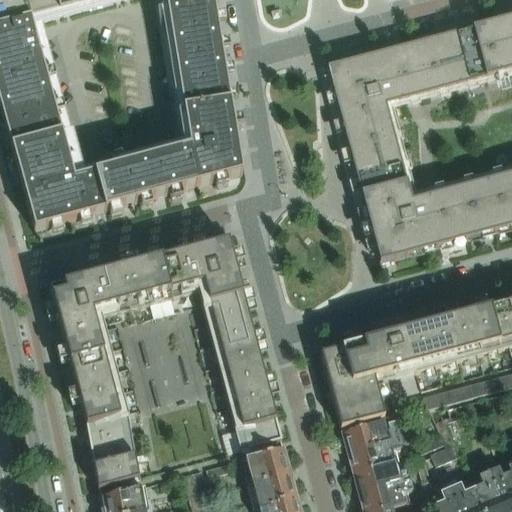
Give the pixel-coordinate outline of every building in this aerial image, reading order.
[(92,218),(105,215),(241,178),(239,166),(237,151),(237,150),(234,137),(234,135),(230,111),(214,14),(212,0),(0,0),(0,113),(34,234),(92,218)] [(337,112),(379,268),(439,251),(447,249),(465,244),(511,231),(511,21),(413,48),(387,55),(386,55),(326,71),(337,112)] [(281,444),(238,284),(227,245),(135,269),(49,292),(55,316),(61,314),(65,330),(60,332),(86,429),(97,493),(138,483),(126,417),(101,322),(198,296),(240,455),(281,444)] [(511,306),(402,336),(402,340),(388,343),(321,361),(340,433),(383,421),(373,382),(412,372),(414,378),(511,351),(511,306)] [(511,375),(395,407),(398,419),(511,388),(511,375)] [(511,407),(511,394),(494,399),(498,412),(511,407)] [(444,412),(447,425),(473,418),(470,406),(444,412)] [(341,437),(352,478),(398,467),(395,455),(402,453),(398,434),(389,436),(386,425),(341,437)] [(442,451),(447,464),(456,460),(441,426),(432,430),(436,438),(440,448),(442,451)] [(417,458),(440,448),(436,438),(413,449),(417,458)] [(432,471),(447,464),(442,451),(427,458),(432,471)] [(290,478),(283,453),(242,464),(249,489),(290,478)] [(423,462),(415,464),(421,487),(429,484),(423,462)] [(352,478),(361,511),(384,511),(392,510),(408,506),(405,495),(412,493),(408,474),(400,475),(398,467),(352,478)] [(228,468),(205,475),(207,482),(230,475),(228,468)] [(484,488),(471,494),(478,511),(511,511),(511,487),(508,478),(500,481),(497,474),(481,480),(484,488)] [(202,484),(200,476),(192,478),(193,486),(202,484)] [(193,486),(192,478),(183,480),(185,488),(193,486)] [(259,511),(296,502),(290,478),(249,489),(255,511),(259,511)] [(195,494),(204,492),(202,484),(193,486),(195,494)] [(193,486),(185,488),(187,496),(195,494),(193,486)] [(478,511),(471,494),(464,497),(460,489),(443,496),(446,504),(434,509),(435,511),(478,511)] [(141,511),(137,492),(98,503),(99,511),(141,511)] [(204,492),(195,494),(197,502),(205,499),(204,492)] [(187,496),(188,504),(197,502),(195,494),(187,496)] [(199,509),(207,507),(205,499),(197,502),(199,509)] [(199,509),(197,502),(188,504),(190,511),(199,509)] [(299,511),(296,502),(259,511),(299,511)] [(184,511),(183,503),(174,505),(175,511),(184,511)]
